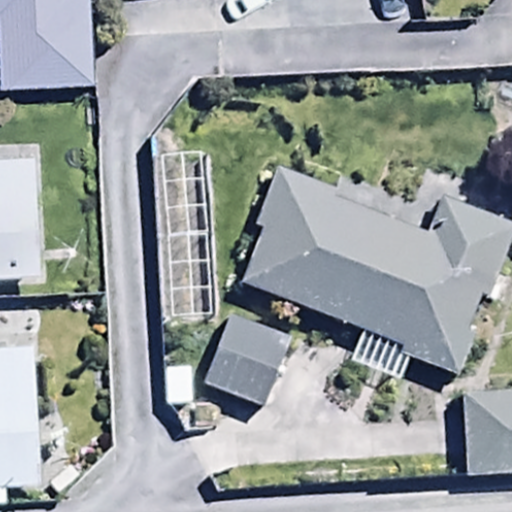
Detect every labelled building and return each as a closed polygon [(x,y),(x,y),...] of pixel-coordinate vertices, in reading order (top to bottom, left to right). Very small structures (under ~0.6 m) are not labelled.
[(0,0),(0,92),(88,90),(84,0),(78,0),(71,0),(70,0),(0,0)] [(0,293),(38,292),(33,165),(0,166),(0,293)] [(283,311),(221,283),(189,354),(251,382),(283,311)] [(0,511),(6,511),(6,497),(32,496),(27,358),(0,358),(0,511)] [(511,448),(511,364),(451,365),(452,449),(511,448)]
